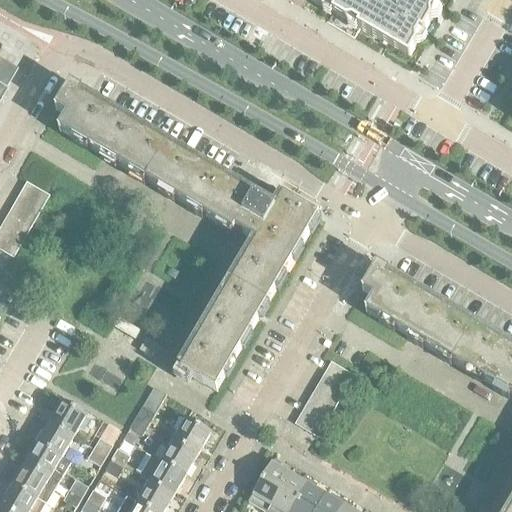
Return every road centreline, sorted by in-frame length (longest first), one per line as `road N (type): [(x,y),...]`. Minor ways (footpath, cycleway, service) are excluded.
road 1 (residential): [(0,150),(53,58),(72,53),(375,219)]
road 2 (secondary): [(41,0),(389,190)]
road 3 (residential): [(375,219),(201,511)]
road 4 (secondary): [(407,155),(135,0)]
road 5 (residential): [(440,116),(242,0)]
road 6 (residential): [(375,219),(511,303)]
road 7 (secondary): [(389,190),(511,262)]
road 8 (residential): [(440,116),(506,0)]
road 9 (secondary): [(511,217),(407,155)]
